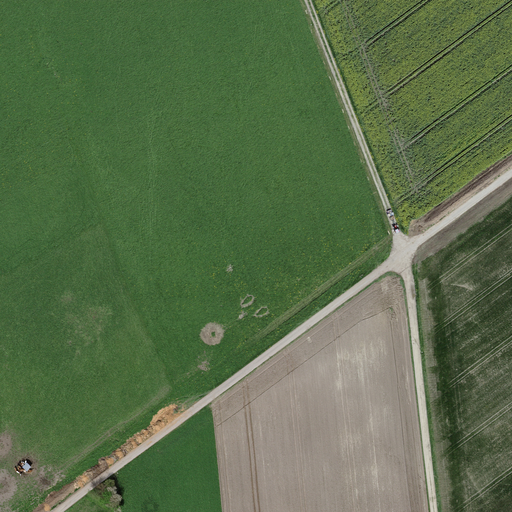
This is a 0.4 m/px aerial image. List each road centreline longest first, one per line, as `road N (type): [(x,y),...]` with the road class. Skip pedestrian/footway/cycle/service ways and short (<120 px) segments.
road 1 (track): [(511,171),(55,511)]
road 2 (track): [(305,0),(402,250)]
road 3 (track): [(433,511),(402,250)]
